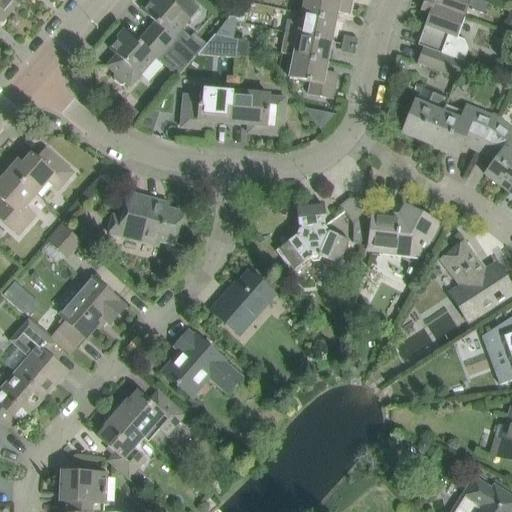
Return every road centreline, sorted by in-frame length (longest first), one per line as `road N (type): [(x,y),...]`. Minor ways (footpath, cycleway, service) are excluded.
road 1 (residential): [(232,169),(220,242),(206,271),(46,446),(27,511)]
road 2 (residential): [(34,74),(111,138),(182,163),(232,169)]
road 3 (residential): [(511,232),(476,206),(405,177),(388,153),(352,134)]
road 4 (residential): [(352,134),(390,0)]
road 5 (residential): [(232,169),(289,171),(322,160),(352,134)]
